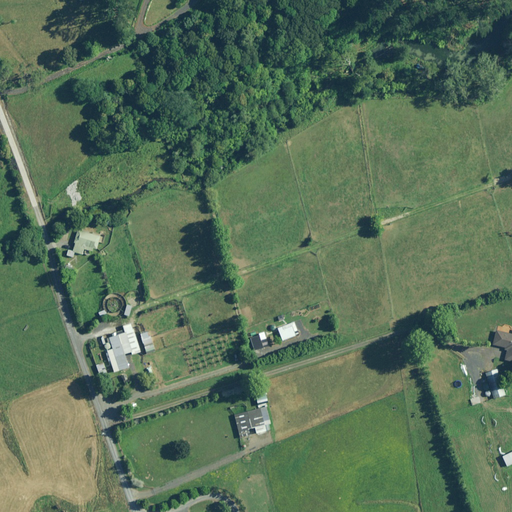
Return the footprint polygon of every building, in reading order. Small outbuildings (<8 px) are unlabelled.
[(66,0),(55,0),(59,10),(68,7),(66,0)] [(69,250),(67,255),(73,257),(75,252),(83,254),(84,249),(93,251),(93,248),(98,249),(101,236),(77,230),(74,243),(75,243),(73,251),(69,250)] [(133,306),(127,305),(125,315),(130,316),(133,306)] [(106,310),(99,312),(101,318),(108,316),(106,310)] [(103,331),(104,336),(103,337),(114,372),(129,367),(125,354),(132,352),(132,354),(141,352),(132,323),(123,326),(125,333),(118,335),(115,327),(103,331)] [(511,361),(511,333),(494,330),(491,345),(504,348),(503,351),(506,351),(504,360),(511,361)] [(156,351),(150,331),(140,334),(147,354),(156,351)] [(481,382),(478,371),(472,372),(475,384),(481,382)] [(505,395),(503,388),(491,392),(493,399),(505,395)] [(259,404),(260,408),(243,413),(244,415),(235,418),(241,438),(250,435),(248,429),(255,428),(257,434),(266,431),(264,425),(272,424),(268,411),(266,402),(259,404)] [(511,464),(511,452),(502,457),(507,466),(511,464)]
